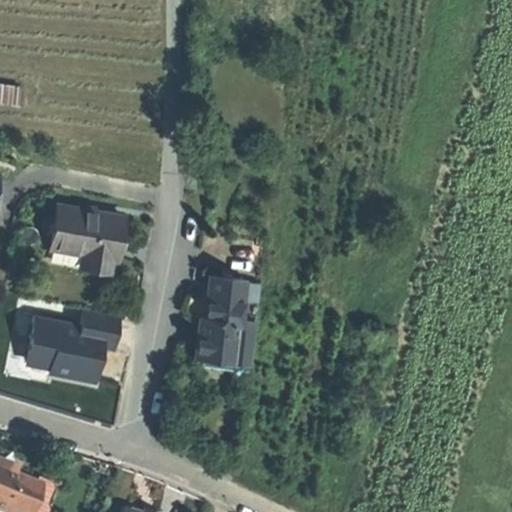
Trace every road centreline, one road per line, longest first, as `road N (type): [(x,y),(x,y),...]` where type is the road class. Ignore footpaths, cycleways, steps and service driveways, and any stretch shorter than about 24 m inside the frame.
road 1 (residential): [(128,446),(176,198)]
road 2 (track): [(171,0),(176,198)]
road 3 (residential): [(128,446),(274,511)]
road 4 (residential): [(0,410),(128,446)]
